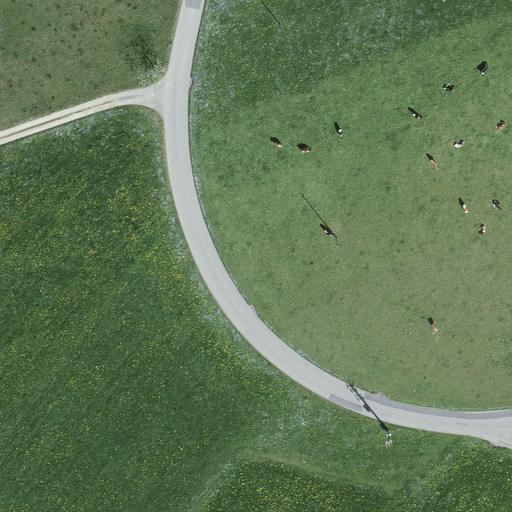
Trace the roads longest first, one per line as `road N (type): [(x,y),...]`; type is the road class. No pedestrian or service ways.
road 1 (unclassified): [(511,421),(436,422),(351,400),(284,359),(227,298),(192,225),(176,154),(176,95),(194,0)]
road 2 (track): [(0,139),(122,98),(176,95)]
